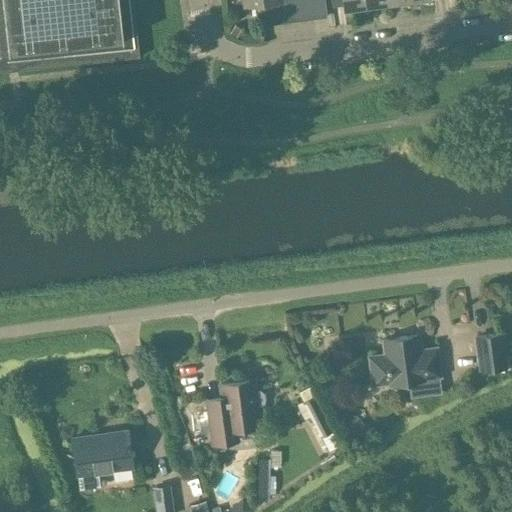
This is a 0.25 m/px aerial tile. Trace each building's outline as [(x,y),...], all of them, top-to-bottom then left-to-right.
[(0,0),(0,71),(9,70),(12,70),(17,69),(138,56),(132,0),(0,0)] [(262,24),(273,22),(269,0),(258,0),(262,24)] [(280,0),(269,0),(273,22),(283,21),(280,0)] [(280,0),(283,21),(294,19),(291,0),(280,0)] [(291,0),(294,19),(305,18),(302,0),(291,0)] [(316,16),(313,0),(302,0),(305,18),(316,16)] [(324,0),(313,0),(316,16),(327,15),(324,0)] [(410,396),(441,392),(438,373),(439,373),(437,353),(421,355),(418,333),(384,338),(386,353),(371,356),(374,382),(390,380),(390,381),(408,379),(410,396)] [(507,368),(503,333),(474,336),(478,371),(507,368)] [(253,378),(221,382),(223,399),(220,402),(211,403),(208,403),(213,442),(232,440),(230,428),(260,424),(257,403),(261,403),(264,399),(263,392),(259,389),(255,389),(253,378)] [(340,428),(352,441),(367,427),(355,414),(340,428)] [(128,429),(71,436),(76,474),(77,474),(79,489),(99,487),(97,471),(115,469),(132,467),(128,429)] [(259,457),(260,494),(272,494),(271,457),(259,457)] [(170,483),(152,486),(155,511),(174,511),(173,503),(170,483)] [(246,511),(252,508),(245,498),(225,511),(246,511)]
